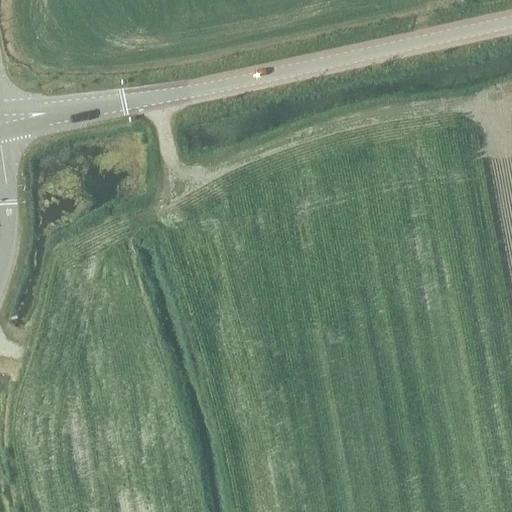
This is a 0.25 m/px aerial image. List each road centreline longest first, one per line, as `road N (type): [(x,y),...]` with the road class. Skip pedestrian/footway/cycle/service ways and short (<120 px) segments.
road 1 (tertiary): [(122,104),(511,24)]
road 2 (unclassified): [(0,134),(8,219),(0,280)]
road 3 (tertiary): [(0,134),(122,104)]
road 4 (tertiary): [(122,104),(0,110)]
